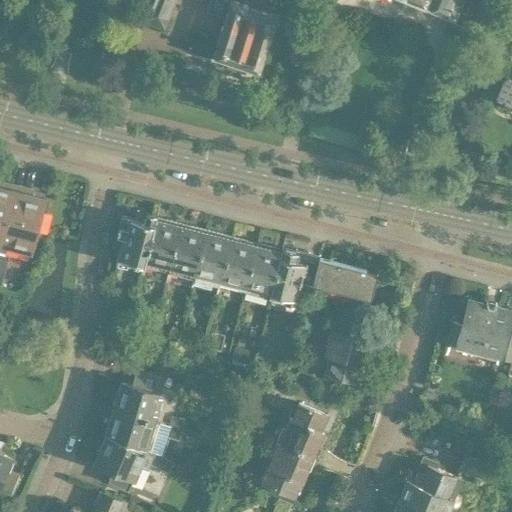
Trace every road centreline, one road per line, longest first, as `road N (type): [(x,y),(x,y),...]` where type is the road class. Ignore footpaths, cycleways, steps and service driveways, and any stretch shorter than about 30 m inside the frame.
road 1 (tertiary): [(443,213),(111,139)]
road 2 (residential): [(353,511),(387,428),(443,213)]
road 3 (residential): [(61,442),(79,373),(111,139)]
